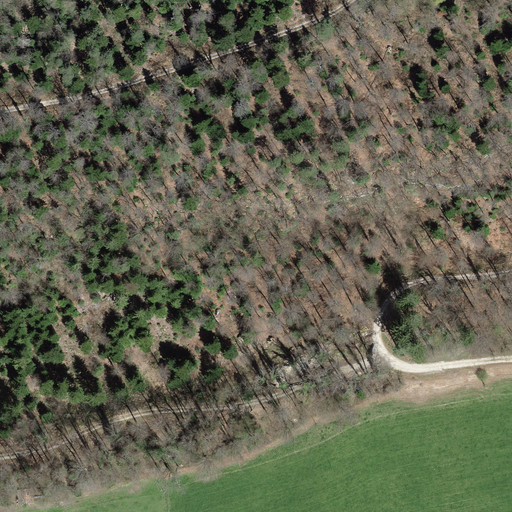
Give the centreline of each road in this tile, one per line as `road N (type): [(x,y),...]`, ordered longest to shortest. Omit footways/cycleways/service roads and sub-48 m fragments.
road 1 (track): [(388,358),(240,404),(126,415),(0,456)]
road 2 (track): [(353,0),(220,55),(0,111)]
road 3 (unclassified): [(511,272),(405,285),(376,330),(383,352),(401,366),(511,362)]
